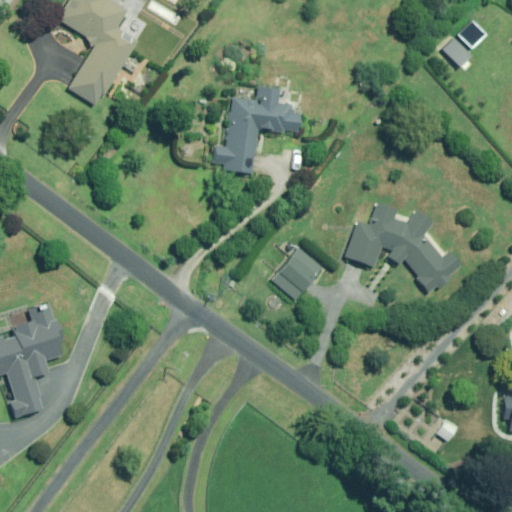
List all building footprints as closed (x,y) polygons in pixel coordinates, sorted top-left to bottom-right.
[(68,0),(56,21),(84,38),(82,41),(92,47),(66,90),(95,108),(131,48),(118,40),(122,34),(113,29),(126,9),(110,0),(68,0)] [(255,99),(229,96),(221,173),(253,176),(256,149),(263,149),(265,137),(296,140),(299,116),(286,115),(287,106),(278,105),(278,102),(276,101),(277,90),(256,88),(255,99)] [(460,265),(448,251),(445,253),(427,233),(433,225),(412,210),(406,218),(395,212),(397,208),(376,200),(372,210),(364,206),(344,257),(372,269),(382,247),(390,253),(386,258),(397,266),(401,260),(416,278),(414,280),(427,294),(460,265)] [(320,269),(296,249),(269,281),(293,301),(320,269)] [(61,356),(46,307),(26,313),(28,321),(0,330),(0,376),(4,375),(13,401),(7,403),(12,419),(41,410),(31,378),(46,373),(43,362),(61,356)] [(506,420),(506,432),(511,432),(511,386),(502,386),(501,420),(506,420)] [(455,429),(443,421),(434,434),(446,442),(455,429)]
